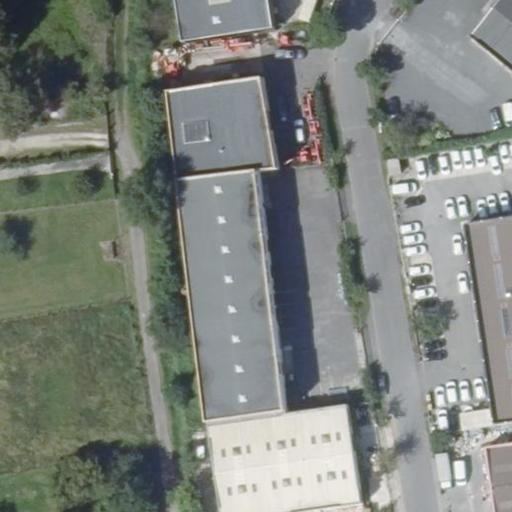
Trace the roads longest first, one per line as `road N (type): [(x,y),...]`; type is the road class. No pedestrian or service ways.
road 1 (unclassified): [(419,511),(343,68),(368,0)]
road 2 (unclassified): [(113,140),(176,511)]
